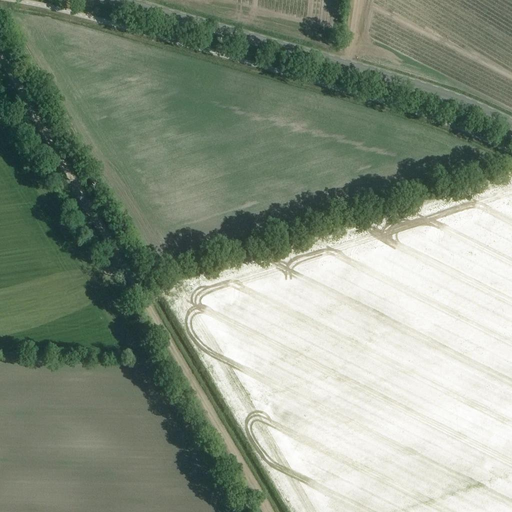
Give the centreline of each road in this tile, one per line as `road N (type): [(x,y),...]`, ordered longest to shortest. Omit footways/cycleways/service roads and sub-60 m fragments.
road 1 (track): [(268,511),(0,53)]
road 2 (secondary): [(511,126),(386,77),(114,0)]
